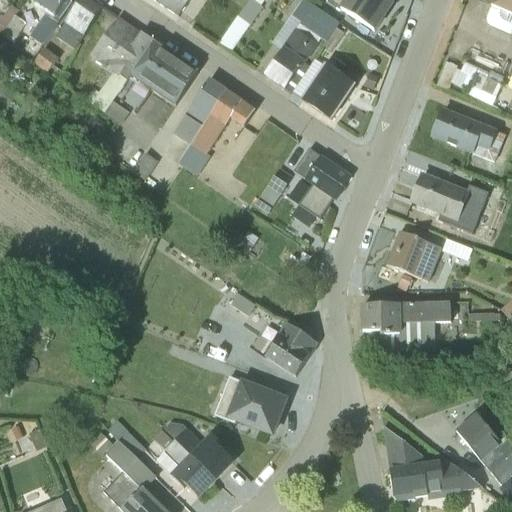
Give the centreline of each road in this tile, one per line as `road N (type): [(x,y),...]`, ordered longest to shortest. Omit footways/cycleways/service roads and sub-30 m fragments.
road 1 (residential): [(374,170),(116,0)]
road 2 (residential): [(339,371),(331,301),(374,170)]
road 3 (residential): [(374,170),(436,0)]
road 4 (residential): [(261,508),(309,457),(339,371)]
road 5 (residential): [(374,511),(339,371)]
